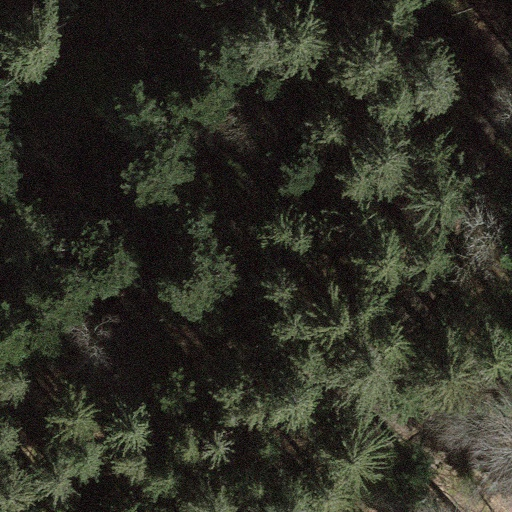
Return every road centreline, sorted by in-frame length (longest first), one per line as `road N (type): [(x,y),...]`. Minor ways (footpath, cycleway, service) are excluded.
road 1 (track): [(511,55),(375,470)]
road 2 (track): [(331,511),(511,365)]
